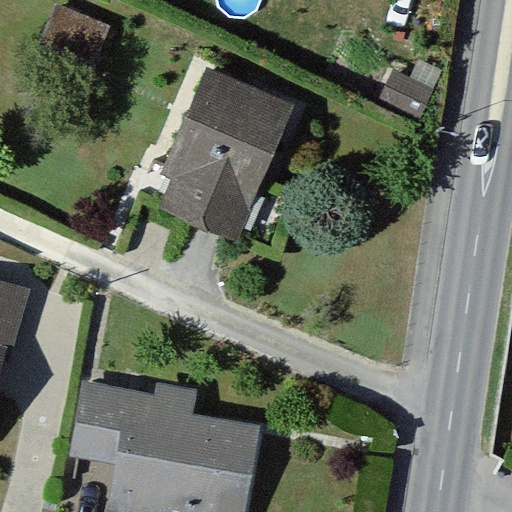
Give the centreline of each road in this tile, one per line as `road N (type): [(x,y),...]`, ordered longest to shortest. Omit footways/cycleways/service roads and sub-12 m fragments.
road 1 (residential): [(455,401),(392,392),(0,222)]
road 2 (secondary): [(455,401),(511,5)]
